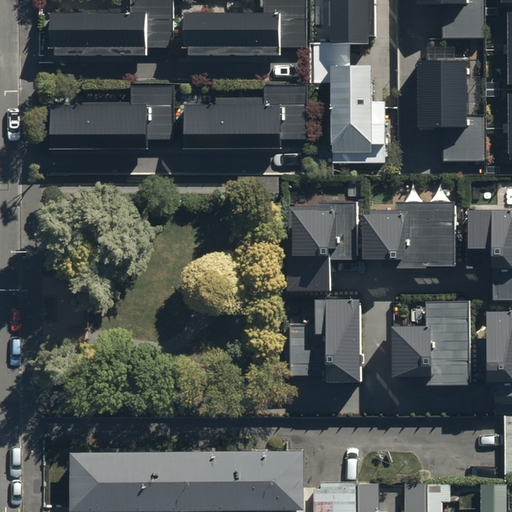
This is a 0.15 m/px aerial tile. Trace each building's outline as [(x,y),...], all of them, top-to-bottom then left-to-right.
[(132,0),(132,16),(54,15),(54,56),(148,57),(148,49),(173,49),(173,0),(132,0)] [(265,0),(265,16),(185,16),(185,55),(281,55),(281,48),(309,48),(308,0),(265,0)] [(336,0),(336,46),(316,46),(316,81),(336,81),(336,162),(387,162),(386,101),(377,101),(377,67),(353,67),(353,45),(369,45),(369,38),(377,37),(376,0),(336,0)] [(419,0),(419,6),(444,6),(444,42),(485,42),(485,0),(419,0)] [(470,62),(420,62),(420,129),(445,129),(445,163),(486,163),(486,116),(469,115),(470,62)] [(267,103),(189,103),(189,150),(284,150),(284,139),(308,139),(308,86),(267,86),(267,103)] [(134,106),(54,106),(54,151),(152,152),(152,140),(174,140),(174,88),(134,88),(134,106)] [(329,258),(356,257),(356,200),(318,200),(318,205),(288,206),(289,291),(330,291),(329,258)] [(456,268),(457,201),(397,200),(396,213),(364,213),(363,259),(383,259),(383,267),(456,268)] [(511,210),(471,210),(470,241),(496,241),(495,300),(424,299),(423,314),(383,314),(382,387),(471,388),(471,404),(479,404),(479,413),(511,413),(511,210)] [(365,384),(364,292),(300,293),(300,313),(292,313),(293,381),(309,381),(309,385),(365,384)] [(306,452),(72,453),(72,511),(306,510),(306,452)] [(453,481),(405,482),(405,511),(444,511),(444,502),(454,501),(453,481)] [(313,511),(377,511),(377,484),(314,485),(313,511)] [(507,511),(507,484),(481,484),(480,511),(507,511)]
